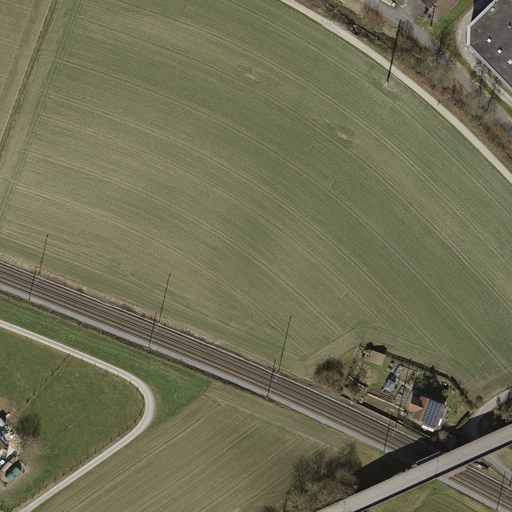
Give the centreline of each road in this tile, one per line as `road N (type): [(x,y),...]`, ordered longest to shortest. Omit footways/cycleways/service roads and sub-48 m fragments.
road 1 (track): [(25,511),(133,436),(149,419),(151,401),(130,376),(0,323)]
road 2 (track): [(287,0),(328,20),(410,83),(511,178)]
road 3 (track): [(367,0),(447,60),(511,125)]
road 4 (unclassified): [(339,511),(511,434)]
road 5 (unclassified): [(511,393),(472,424),(476,444),(511,475)]
